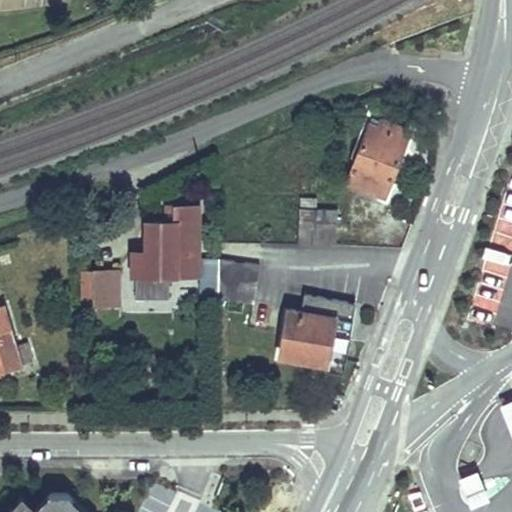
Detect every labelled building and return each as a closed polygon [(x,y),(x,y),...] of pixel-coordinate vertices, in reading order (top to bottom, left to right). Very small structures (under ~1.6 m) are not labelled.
[(385,196),(410,132),(381,121),(379,127),(370,124),(348,182),(385,196)] [(299,198),(299,209),(316,209),(316,199),(299,198)] [(136,298),(169,299),(170,283),(176,277),(176,274),(199,274),(199,209),(172,208),(172,224),(147,224),(147,253),(136,254),(136,298)] [(298,244),(336,245),(337,210),(316,209),(299,209),(298,244)] [(259,264),(219,258),(219,259),(218,296),(253,301),(259,264)] [(218,296),(219,259),(202,259),(201,296),(218,296)] [(119,304),(119,270),(83,271),(83,301),(95,301),(95,304),(119,304)] [(301,311),(289,309),(281,356),(327,364),(328,359),(345,362),(355,303),(304,294),(301,311)] [(0,371),(34,361),(29,341),(18,344),(6,304),(0,306),(0,371)] [(511,399),(500,404),(511,432),(511,399)] [(89,511),(69,492),(52,492),(38,506),(31,511),(30,511),(25,507),(19,511),(89,511)] [(24,493),(5,511),(19,511),(25,507),(30,511),(31,511),(38,506),(24,493)]
